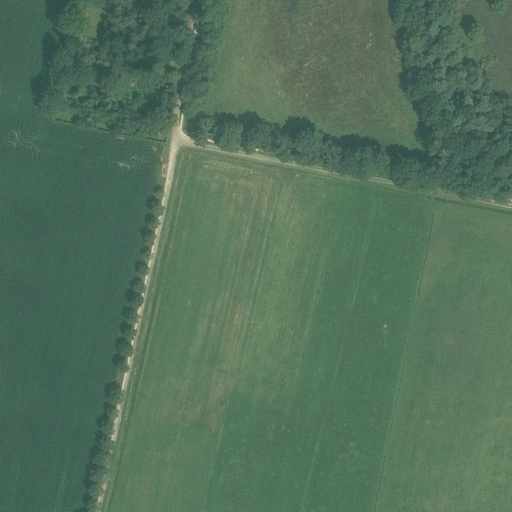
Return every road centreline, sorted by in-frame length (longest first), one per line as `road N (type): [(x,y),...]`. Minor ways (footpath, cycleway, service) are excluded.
road 1 (track): [(99,511),(177,141)]
road 2 (track): [(511,208),(177,141)]
road 3 (track): [(177,141),(196,0)]
